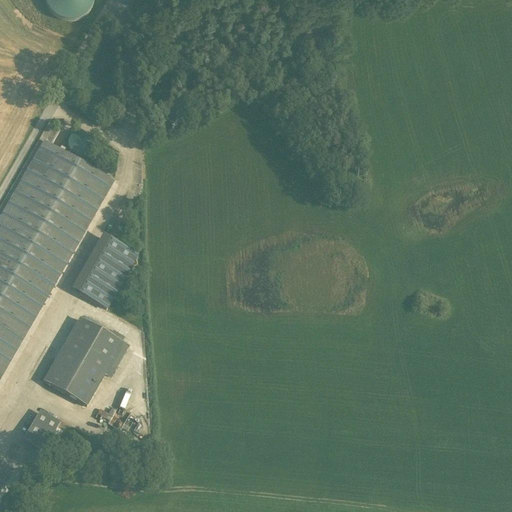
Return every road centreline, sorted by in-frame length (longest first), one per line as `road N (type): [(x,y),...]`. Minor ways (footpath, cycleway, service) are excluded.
road 1 (track): [(20,461),(69,479),(396,511)]
road 2 (track): [(0,194),(115,0)]
road 3 (unclassified): [(129,160),(129,0)]
